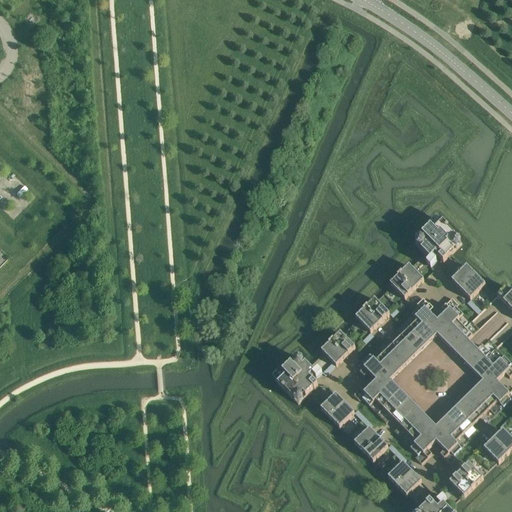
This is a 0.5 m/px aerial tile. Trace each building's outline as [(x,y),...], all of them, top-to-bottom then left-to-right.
[(430,229),(414,244),(425,255),(430,260),(426,264),(431,268),(435,264),(437,262),(433,259),(435,256),(443,264),(447,260),(451,255),(453,253),(462,245),(439,221),(437,219),(428,227),(430,229)] [(424,282),(411,268),(409,267),(400,276),(414,291),(424,282)] [(452,282),(461,292),(476,277),(467,268),(452,282)] [(405,301),(414,291),(400,276),(390,286),(392,287),(405,301)] [(461,292),(470,301),(485,287),(476,277),(461,292)] [(497,298),(498,298),(503,304),(510,311),(511,309),(511,292),(507,288),(497,298)] [(377,302),(376,302),(375,300),(365,310),(380,325),(390,316),(377,302)] [(423,300),(417,306),(419,308),(423,312),(429,306),(423,300)] [(452,300),(446,306),(452,312),(456,309),(458,306),(452,300)] [(482,313),(470,301),(467,304),(479,316),(482,313)] [(419,308),(412,315),(433,336),(435,339),(437,337),(437,324),(437,322),(429,314),(434,310),(429,306),(423,312),(419,308)] [(437,324),(437,337),(439,339),(442,336),(463,316),(456,309),(452,312),(446,306),(442,310),(446,314),(437,322),(437,324)] [(393,318),(400,311),(397,308),(390,315),(393,318)] [(371,334),(380,325),(365,310),(356,319),(357,321),(371,334)] [(418,322),(409,330),(424,345),(426,347),(435,339),(433,336),(412,315),(412,316),(418,322)] [(442,336),(439,339),(447,347),(450,344),(465,330),(457,322),(463,316),(442,336)] [(401,338),(410,348),(415,353),(418,356),(426,347),(424,345),(409,330),(401,338)] [(450,344),(447,347),(455,355),(460,360),(478,343),(473,338),(472,338),(465,330),(450,344)] [(346,359),(355,349),(342,336),(341,334),(331,344),(346,359)] [(374,337),(371,334),(363,342),(366,345),(374,337)] [(397,342),(393,346),(403,356),(408,361),(410,363),(414,360),(418,356),(415,353),(410,348),(401,338),(397,342)] [(478,343),(460,360),(465,365),(473,373),(475,370),(490,356),(483,348),(482,348),(478,343)] [(323,354),(333,364),(336,367),(336,368),(346,359),(331,344),(322,353),(323,354)] [(393,346),(384,354),(399,369),(401,372),(410,363),(408,361),(403,356),(393,346)] [(370,356),(370,357),(390,378),(393,380),(401,372),(399,369),(384,354),(376,362),(370,356)] [(475,370),(473,373),(481,381),(483,379),(504,358),(498,364),(490,356),(475,370)] [(360,374),(364,378),(368,374),(376,382),(378,382),(391,382),(393,380),(390,378),(370,357),(363,364),(366,367),(360,374)] [(282,370),(273,379),(275,381),(298,405),(309,395),(314,390),(314,391),(318,387),(310,379),(313,376),(316,380),(318,379),(322,374),(318,370),(315,373),(309,368),(299,358),(284,372),(282,370)] [(483,379),(481,381),(483,383),(496,383),(497,383),(505,375),(510,379),(511,377),(511,373),(508,369),(511,365),(504,358),(483,379)] [(360,361),(354,367),(360,374),(366,367),(363,364),(360,361)] [(336,367),(333,364),(323,374),(325,377),(336,367)] [(364,386),(360,390),(366,397),(362,400),(369,407),(390,387),(393,384),(391,382),(378,382),(376,382),(368,390),(364,386)] [(483,383),(481,385),(483,388),(504,409),(511,402),(507,398),(511,393),(511,390),(510,388),(505,392),(497,383),(496,383),(483,383)] [(390,387),(369,407),(370,408),(375,402),(384,410),(399,396),(401,393),(393,384),(390,387)] [(481,385),(472,394),(475,396),(489,411),(497,403),(503,409),(504,409),(483,388),(481,385)] [(360,390),(354,396),(360,403),(362,400),(366,397),(360,390)] [(399,396),(384,410),(392,419),(402,409),(407,404),(410,402),(401,393),(399,396)] [(472,394),(463,402),(466,405),(471,410),(480,420),(481,420),(489,411),(475,396),(472,394)] [(336,396),(323,409),(321,410),(330,420),(345,405),(336,396)] [(402,409),(392,419),(396,423),(400,426),(410,417),(414,412),(417,409),(414,406),(410,402),(407,404),(402,409)] [(460,406),(456,410),(458,412),(463,417),(473,427),(477,423),(480,420),(471,410),(466,405),(463,402),(460,406)] [(341,428),(355,415),(345,405),(330,420),(340,429),(341,428)] [(410,417),(400,426),(400,427),(408,435),(423,421),(426,418),(417,409),(414,412),(410,417)] [(456,410),(447,418),(450,421),(464,436),(473,427),(463,417),(458,412),(456,410)] [(362,422),(365,419),(358,412),(355,415),(362,422)] [(423,421),(408,435),(416,444),(410,449),(411,450),(432,429),(434,427),(426,418),(423,421)] [(447,418),(438,427),(441,429),(461,450),(462,450),(456,444),(464,436),(450,421),(447,418)] [(362,422),(370,430),(373,427),(365,419),(362,422)] [(503,431),(510,424),(508,421),(500,429),(503,431)] [(432,429),(411,450),(418,457),(421,453),(427,460),(428,460),(432,456),(428,451),(436,443),(436,442),(436,429),(434,427),(432,429)] [(436,442),(436,443),(444,452),(440,456),(444,460),(451,454),(454,457),(461,450),(441,429),(438,427),(436,429),(436,442)] [(364,454),(379,439),(370,430),(356,443),(355,445),(364,454)] [(511,440),(503,431),(493,441),(508,456),(511,451),(511,440)] [(388,449),(379,439),(364,454),(373,464),(375,462),(388,449)] [(493,441),(484,450),(497,463),(499,465),(508,456),(493,441)] [(391,446),(388,449),(403,464),(406,461),(391,446)] [(418,457),(415,459),(421,466),(427,460),(421,453),(418,457)] [(451,454),(444,460),(450,466),(457,460),(454,457),(451,454)] [(412,474),(403,464),(389,478),(388,479),(397,488),(412,474)] [(474,489),(483,480),(481,478),(469,465),(459,474),(474,489)] [(408,497),(422,483),(412,474),(397,488),(407,498),(408,497)] [(459,474),(450,484),(463,497),(464,499),(474,489),(459,474)] [(422,511),(420,511),(450,511),(449,511),(443,505),(447,502),(443,497),(443,498),(439,502),(437,503),(441,507),(438,510),(430,501),(426,505),(427,506),(422,511)]
